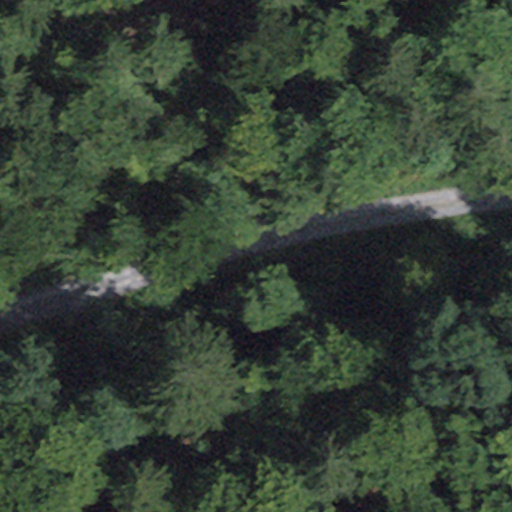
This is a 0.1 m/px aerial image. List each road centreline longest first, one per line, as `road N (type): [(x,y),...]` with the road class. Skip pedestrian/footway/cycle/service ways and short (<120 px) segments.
road 1 (track): [(511,198),(292,231),(0,318)]
road 2 (track): [(0,53),(152,0)]
